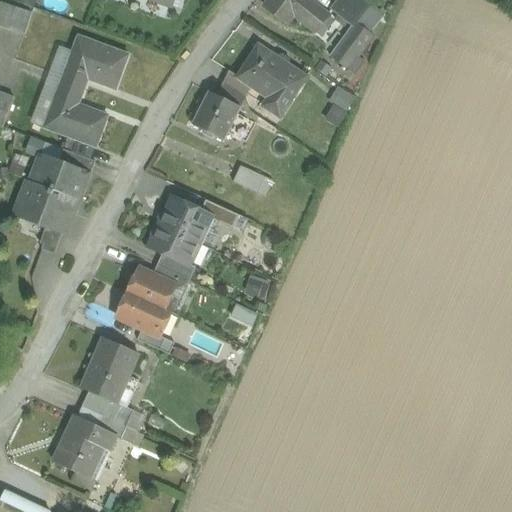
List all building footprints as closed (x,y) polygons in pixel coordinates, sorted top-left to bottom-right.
[(18,0),(18,3),(35,8),(37,0),(18,0)] [(329,16),(307,0),(271,0),(264,10),(289,28),(296,19),(316,33),(329,16)] [(369,0),(339,0),(333,9),(354,24),(332,56),(351,70),(390,15),(369,0)] [(32,15),(1,4),(0,6),(0,27),(25,36),(32,15)] [(128,57),(79,39),(73,55),(67,70),(60,89),(81,97),(88,80),(115,91),(128,57)] [(281,65),(259,50),(239,79),(268,99),(262,108),(280,120),(286,112),(305,82),(281,65)] [(73,55),(63,51),(58,65),(57,66),(67,70),(73,55)] [(335,104),(329,122),(346,128),(357,94),(338,88),(333,103),(335,104)] [(81,97),(60,89),(55,101),(49,117),(45,129),(68,138),(96,148),(107,118),(78,106),(81,97)] [(14,100),(0,94),(0,127),(3,129),(4,127),(14,100)] [(239,110),(209,95),(193,128),(222,142),(239,110)] [(55,101),(45,97),(39,113),(49,117),(55,101)] [(96,148),(68,138),(64,151),(91,161),(96,148)] [(63,152),(31,140),(26,152),(41,158),(59,164),(63,152)] [(91,161),(64,151),(63,152),(59,164),(88,175),(89,176),(88,177),(90,178),(96,163),(91,161)] [(41,158),(31,183),(31,184),(77,201),(78,202),(88,175),(59,164),(41,158)] [(243,167),(237,184),(268,197),(275,180),(243,167)] [(77,201),(31,184),(31,183),(29,183),(18,212),(48,223),(64,229),(70,215),(72,216),(77,201)] [(209,217),(172,200),(164,216),(167,217),(162,229),(199,246),(205,232),(203,228),(209,217)] [(64,229),(48,223),(40,245),(43,246),(41,251),(54,256),(64,229)] [(199,246),(162,229),(157,238),(155,237),(149,249),(189,268),(199,246)] [(30,291),(51,296),(61,259),(40,253),(30,291)] [(138,272),(128,295),(164,311),(174,288),(138,272)] [(248,294),(270,298),(273,281),(252,277),(248,294)] [(171,315),(128,295),(117,320),(160,339),(171,315)] [(105,339),(82,389),(114,404),(137,354),(105,339)] [(113,436),(73,417),(52,462),(93,481),(113,436)]
